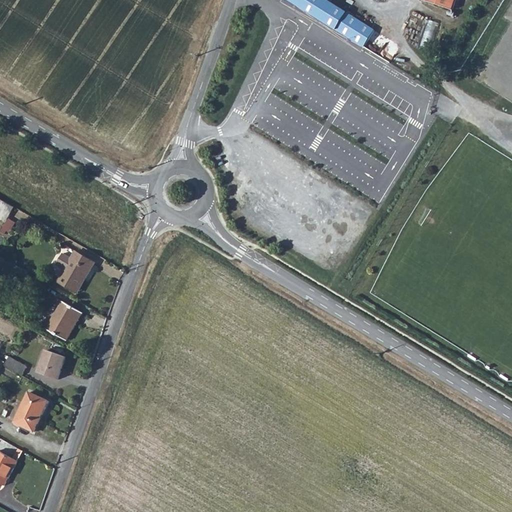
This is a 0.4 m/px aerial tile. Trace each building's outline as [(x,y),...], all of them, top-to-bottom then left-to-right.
[(324,0),(289,0),(365,46),(374,31),(324,0)] [(431,50),(435,26),(425,24),(421,48),(431,50)] [(13,209),(0,201),(0,218),(6,222),(13,209)] [(100,258),(79,246),(74,253),(66,248),(59,259),(68,264),(62,276),(80,287),(89,273),(91,274),(100,258)] [(0,266),(25,281),(32,267),(4,252),(0,258),(0,266)] [(89,309),(73,300),(56,327),(72,337),(89,309)] [(63,377),(71,354),(55,347),(46,371),(63,377)] [(9,364),(27,374),(34,363),(16,353),(9,364)] [(21,420),(40,429),(55,399),(35,388),(21,420)] [(0,477),(3,479),(10,483),(23,459),(4,449),(0,455),(0,477)]
